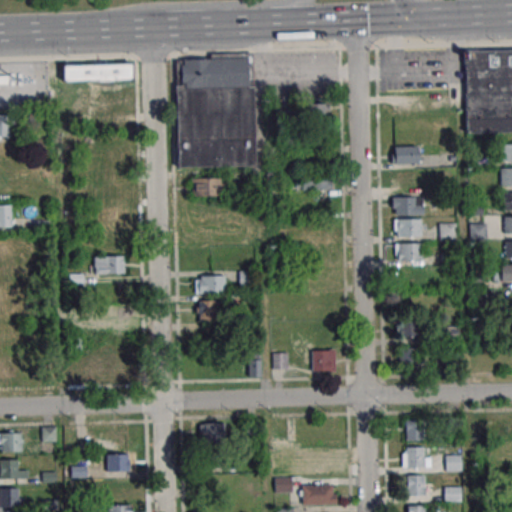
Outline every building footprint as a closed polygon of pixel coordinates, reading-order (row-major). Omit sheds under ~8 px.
[(511,50),(463,51),(464,132),(511,131),(511,50)] [(177,168),(174,61),(210,60),(209,56),(250,55),(254,166),(215,167),(177,168)] [(131,80),(131,63),(62,63),(62,80),(131,80)] [(90,125),(106,125),(106,105),(123,105),(123,88),(90,88),(90,125)] [(305,103),(305,121),(326,121),(326,103),(305,103)] [(421,103),(393,103),(393,118),(421,118),(421,103)] [(0,137),(10,137),(10,119),(0,119),(0,137)] [(94,135),(94,152),(119,152),(119,135),(94,135)] [(511,145),(511,139),(499,139),(498,161),(511,161),(511,145)] [(0,164),(9,164),(9,145),(0,145),(0,164)] [(418,163),(418,146),(393,146),(393,163),(418,163)] [(121,176),(121,159),(95,159),(95,176),(121,176)] [(511,167),(499,168),(499,186),(511,185),(511,167)] [(393,187),(421,187),(421,170),(393,170),(393,187)] [(294,189),(332,189),(332,175),(294,175),(294,189)] [(223,177),(191,177),(191,196),(223,196),(223,177)] [(122,199),(122,184),(101,184),(101,199),(122,199)] [(511,209),(511,192),(501,192),(501,210),(511,209)] [(421,196),(391,196),(391,215),(421,215),(421,196)] [(0,227),(11,227),(11,204),(0,204),(0,227)] [(122,224),(122,207),(103,207),(103,224),(122,224)] [(511,233),(511,215),(503,215),(503,234),(511,233)] [(393,236),(421,236),(421,218),(393,218),(393,236)] [(438,240),(457,240),(457,222),(438,222),(438,240)] [(486,240),(486,222),(468,222),(468,240),(486,240)] [(301,227),(301,239),(328,239),(328,227),(301,227)] [(123,232),(103,232),(103,249),(122,249),(123,232)] [(12,236),(0,235),(0,255),(12,255),(12,236)] [(511,240),(503,241),(503,258),(511,258),(511,240)] [(421,243),(393,243),(393,260),(421,260),(421,243)] [(124,273),(124,257),(92,257),(92,273),(124,273)] [(511,281),(511,264),(492,265),(492,281),(511,281)] [(427,283),(427,266),(398,266),(398,283),(427,283)] [(238,284),(251,284),(251,270),(238,270),(238,284)] [(224,275),(194,275),(194,293),(224,293),(224,275)] [(482,287),(482,277),(469,277),(469,287),(482,287)] [(0,315),(23,315),(23,306),(14,306),(14,296),(0,296),(0,315)] [(215,321),(215,300),(196,300),(196,321),(215,321)] [(125,304),(98,304),(98,319),(125,319),(125,304)] [(399,337),(426,337),(426,317),(399,317),(399,337)] [(0,345),(16,345),(16,327),(0,326),(0,345)] [(458,328),(444,328),(444,336),(458,336),(458,328)] [(220,329),(198,329),(198,345),(220,345),(220,329)] [(80,348),(80,338),(70,338),(70,348),(80,348)] [(399,348),(399,367),(418,367),(418,348),(399,348)] [(311,371),(335,371),(335,350),(311,350),(311,371)] [(287,353),(272,353),(272,368),(287,368),(287,353)] [(0,377),(13,377),(13,356),(0,356),(0,377)] [(261,377),(261,359),(248,359),(248,377),(261,377)] [(402,419),(402,440),(421,440),(421,419),(402,419)] [(224,423),(199,423),(199,443),(224,443),(224,423)] [(0,451),(21,452),(21,432),(0,432),(0,451)] [(288,445),(279,445),(280,459),(289,458),(288,445)] [(402,467),(429,467),(429,457),(424,457),(424,447),(402,447),(402,467)] [(106,471),(128,471),(128,454),(106,454),(106,471)] [(460,455),(444,455),(444,471),(460,471),(460,455)] [(0,478),(26,479),(26,469),(17,469),(17,459),(0,458),(0,478)] [(225,508),(226,462),(204,461),(204,508),(225,508)] [(273,492),(290,492),(290,463),(273,463),(273,492)] [(405,496),(425,496),(425,474),(405,474),(405,496)] [(108,497),(132,497),(132,480),(108,480),(108,497)] [(335,505),(335,485),(300,485),(300,505),(335,505)] [(460,486),(443,486),(443,502),(460,502),(460,486)] [(18,488),(0,487),(0,506),(25,507),(25,498),(18,498),(18,488)]
